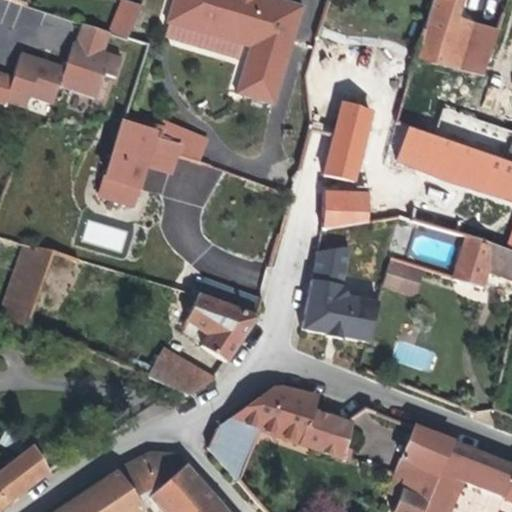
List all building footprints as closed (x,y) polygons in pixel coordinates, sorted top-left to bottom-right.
[(303,7),(280,0),(173,0),(166,23),(168,23),(242,46),(249,48),(235,94),(272,105),(303,7)] [(455,20),(460,0),(430,0),(412,60),(480,74),(495,34),(455,20)] [(130,30),(139,6),(124,1),(115,24),(130,30)] [(242,46),(168,23),(162,42),(236,64),(242,46)] [(126,40),(130,30),(115,24),(111,34),(126,40)] [(72,42),(63,68),(57,87),(94,99),(102,75),(113,79),(120,59),(100,52),(106,33),(81,25),(74,43),(72,42)] [(50,105),(57,87),(63,68),(20,54),(12,77),(4,102),(24,109),(27,98),(50,105)] [(0,104),(3,105),(4,102),(12,77),(0,73),(0,104)] [(352,183),(367,123),(369,112),(373,102),(343,91),(332,135),(333,135),(322,176),(321,191),(321,198),(340,197),(341,197),(352,183)] [(401,123),(395,121),(398,111),(373,102),(369,112),(367,123),(397,134),(400,125),(401,123)] [(511,140),(511,132),(500,128),(499,133),(439,113),(433,134),(481,150),(505,159),(511,140)] [(197,162),(206,138),(161,120),(158,128),(161,128),(159,139),(177,144),(181,146),(178,155),(197,162)] [(407,136),(411,127),(401,123),(400,125),(397,134),(407,136)] [(168,172),(177,144),(159,139),(153,137),(154,134),(122,124),(100,195),(131,205),(143,165),(168,172)] [(476,166),(481,150),(433,134),(432,134),(430,133),(420,130),(414,150),(416,148),(476,166)] [(86,150),(91,142),(86,139),(81,148),(86,150)] [(455,236),(476,166),(416,148),(414,150),(407,172),(408,175),(421,179),(414,202),(409,223),(455,236)] [(489,246),(511,168),(511,161),(505,159),(481,150),(476,166),(455,236),(464,238),(464,237),(489,246)] [(409,223),(414,202),(405,199),(398,219),(400,220),(405,222),(409,223)] [(511,216),(500,250),(511,253),(511,216)] [(86,221),(82,244),(124,251),(128,229),(86,221)] [(511,253),(500,250),(489,246),(464,237),(464,238),(451,278),(451,280),(481,289),(487,272),(511,281),(511,253)] [(23,330),(53,253),(25,245),(0,317),(0,321),(15,325),(14,327),(23,330)] [(366,343),(376,303),(348,297),(340,287),(343,271),(348,247),(315,253),(310,280),(300,330),(325,335),(324,337),(334,339),(341,340),(341,338),(366,343)] [(400,292),(408,267),(389,261),(382,284),(381,286),(400,292)] [(414,297),(422,271),(408,267),(400,292),(414,297)] [(226,362),(256,317),(196,295),(185,321),(183,326),(182,328),(183,329),(182,331),(196,341),(197,340),(201,344),(199,347),(223,362),(226,362)] [(213,377),(164,350),(146,378),(187,396),(213,380),(212,379),(213,377)] [(343,422),(312,411),(316,397),(278,388),(270,389),(215,428),(206,448),(236,481),(257,429),(257,428),(267,423),(297,434),(298,434),(303,436),(304,435),(309,437),(313,446),(312,449),(341,459),(342,458),(344,447),(350,425),(343,422)] [(309,437),(304,435),(303,436),(298,434),(297,434),(267,423),(257,428),(257,429),(312,449),(313,446),(309,437)] [(438,472),(451,443),(412,428),(401,458),(401,460),(395,475),(405,479),(400,491),(412,496),(426,502),(436,476),(438,472)] [(31,447),(24,438),(24,435),(4,429),(4,432),(0,439),(0,441),(23,453),(31,447)] [(511,466),(451,443),(438,472),(454,479),(502,497),(511,501),(511,466)] [(0,508),(47,472),(31,447),(23,453),(0,470),(0,508)] [(349,458),(352,449),(344,447),(342,458),(348,460),(349,459),(349,458)] [(137,511),(142,509),(139,505),(147,498),(159,511),(224,511),(216,502),(177,456),(150,454),(115,471),(54,511),(137,511)] [(439,511),(454,479),(438,472),(436,476),(426,502),(421,511),(439,511)] [(399,490),(400,491),(405,479),(395,475),(394,475),(387,493),(397,496),(399,490)] [(421,511),(426,502),(412,496),(400,491),(399,490),(397,496),(391,511),(421,511)]
